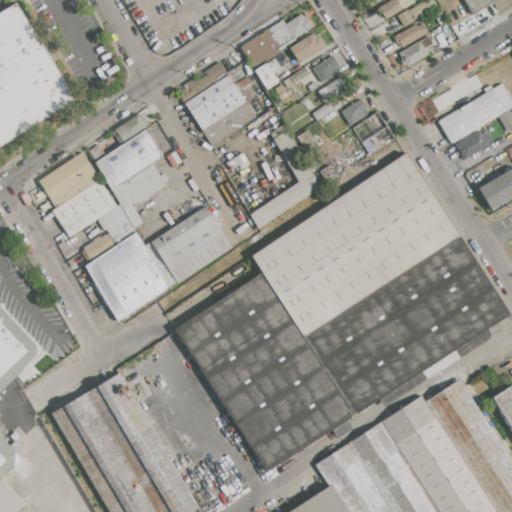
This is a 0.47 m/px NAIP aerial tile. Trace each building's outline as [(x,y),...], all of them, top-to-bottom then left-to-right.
[(378,8),(391,0),(413,0),(415,2),(385,20),(378,8)] [(464,0),(491,0),(493,3),(474,15),(464,0)] [(0,11),(16,2),(76,100),(0,147),(0,11)] [(396,16),(407,10),(414,21),(403,28),(396,16)] [(241,47),(283,21),(285,24),(300,14),(302,18),(306,15),(313,26),(284,45),(286,47),(278,51),(279,53),(272,57),(271,56),(253,67),(241,47)] [(394,37),(420,21),(427,33),(401,49),(394,37)] [(287,50),(313,33),(322,48),(296,65),(287,50)] [(397,54),(422,38),(431,53),(406,68),(397,54)] [(311,70),(332,56),(338,66),(335,68),(338,73),(320,84),(311,70)] [(211,146),(184,103),(193,97),(185,84),(220,62),(256,118),(211,146)] [(254,70),(266,63),(279,83),(267,91),(254,70)] [(281,82),(304,67),(308,74),(285,89),(281,82)] [(317,91),(341,76),(351,91),(335,101),(331,95),(323,100),(317,91)] [(437,121),(485,93),(483,89),(490,85),(492,88),(506,80),(511,90),(511,92),(508,94),(511,100),(511,107),(451,145),(437,121)] [(310,93),(306,87),(314,82),(318,89),(314,91),(310,93)] [(306,96),(310,93),(314,91),(319,98),(311,104),(306,96)] [(349,127),(340,112),(360,99),(366,109),(365,110),(368,115),(349,127)] [(316,121),(311,114),(327,103),(332,110),(316,121)] [(351,129),(376,113),(393,139),(368,155),(351,129)] [(146,129),(123,144),(119,138),(117,139),(113,134),(115,132),(114,131),(138,114),(147,128),(146,129)] [(152,164),(111,191),(95,163),(105,156),(123,144),(146,129),(163,157),(152,164)] [(257,229),(248,215),(298,182),(273,139),(287,130),(317,179),(313,182),(318,189),(257,229)] [(296,137),(307,130),(319,149),(308,155),(296,137)] [(454,146),(480,130),(482,134),(485,132),(487,136),(484,138),(488,145),(463,160),(454,146)] [(105,156),(95,163),(87,152),(98,145),(105,156)] [(55,208),(37,181),(81,152),(99,179),(55,208)] [(175,329),(261,273),(250,257),(405,155),(509,314),(269,472),(175,329)] [(121,209),(119,205),(111,191),(152,164),(165,185),(137,203),(134,204),(130,203),(121,209)] [(319,171),(329,165),(336,177),(327,183),(319,171)] [(475,190),(511,168),(511,198),(488,212),(475,190)] [(116,206),(97,219),(68,238),(50,211),(55,208),(99,179),(116,206)] [(115,246),(107,234),(97,219),(116,206),(119,205),(121,209),(130,203),(141,222),(133,227),(135,232),(115,246)] [(84,266),(90,262),(115,246),(135,232),(143,245),(204,206),(231,248),(169,288),(117,321),(84,266)] [(90,262),(82,250),(94,243),(92,240),(99,236),(100,238),(107,234),(115,246),(90,262)] [(0,511),(0,304),(45,350),(0,394),(0,435),(22,457),(0,478),(34,511),(0,511)] [(107,511),(51,413),(119,374),(197,509),(191,511),(107,511)] [(346,511),(329,485),(315,464),(420,396),(424,401),(457,379),(511,462),(511,511),(346,511)] [(511,430),(491,398),(509,386),(511,390),(511,430)] [(288,511),(329,485),(346,511),(288,511)]
